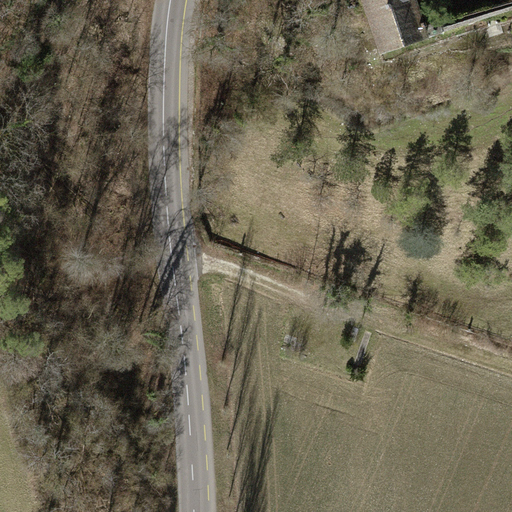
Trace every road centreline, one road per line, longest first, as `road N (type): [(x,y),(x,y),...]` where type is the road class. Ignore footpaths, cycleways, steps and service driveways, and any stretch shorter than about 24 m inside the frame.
road 1 (tertiary): [(195,511),(167,169),(171,0)]
road 2 (track): [(173,257),(511,364)]
